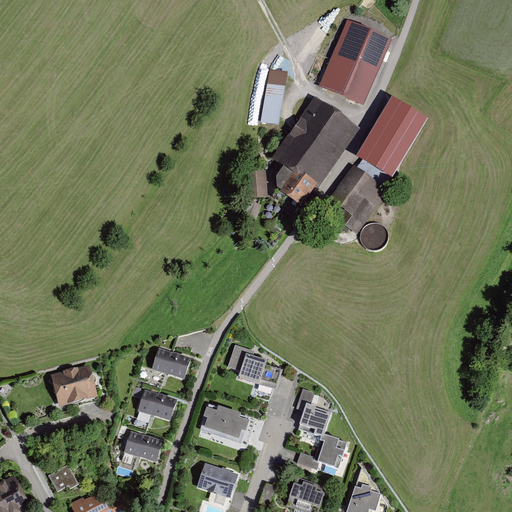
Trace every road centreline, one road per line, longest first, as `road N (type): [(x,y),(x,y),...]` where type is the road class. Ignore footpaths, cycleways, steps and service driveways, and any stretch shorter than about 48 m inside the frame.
road 1 (unclassified): [(156,511),(219,334),(365,124),(416,0)]
road 2 (track): [(365,124),(310,92),(262,0)]
